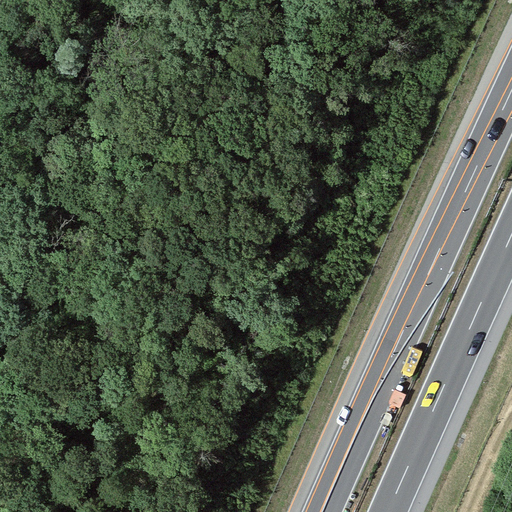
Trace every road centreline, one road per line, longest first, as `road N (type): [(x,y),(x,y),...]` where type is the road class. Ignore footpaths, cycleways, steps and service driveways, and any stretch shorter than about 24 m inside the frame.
road 1 (motorway): [(511,91),(323,511)]
road 2 (motorway): [(388,511),(511,235)]
